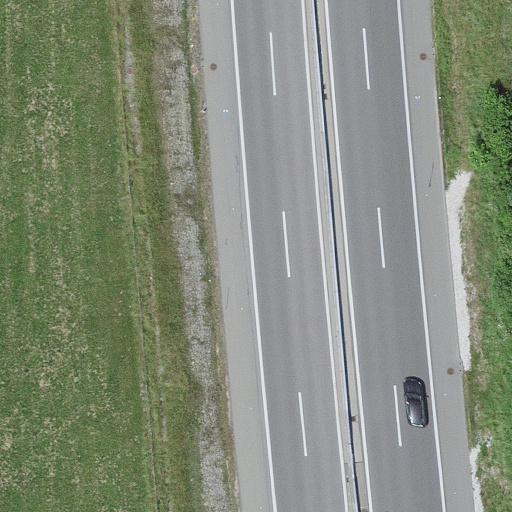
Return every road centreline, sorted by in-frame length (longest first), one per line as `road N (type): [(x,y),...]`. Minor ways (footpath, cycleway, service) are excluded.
road 1 (motorway): [(267,0),(312,511)]
road 2 (motorway): [(408,511),(364,0)]
